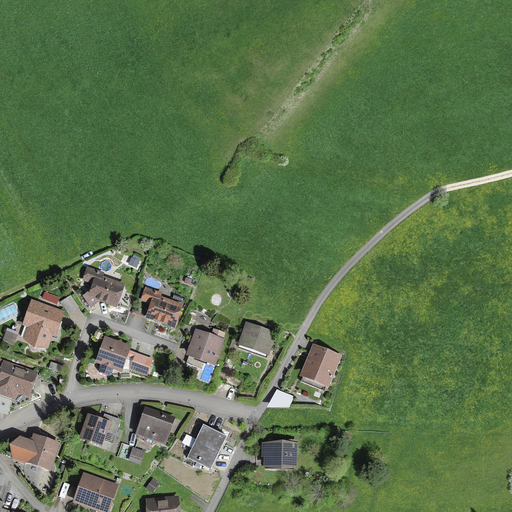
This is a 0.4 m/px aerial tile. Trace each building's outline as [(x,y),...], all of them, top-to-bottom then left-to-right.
[(128,286),(87,268),(74,294),(90,310),(98,305),(118,309),(128,286)] [(145,318),(175,329),(184,304),(161,296),(163,293),(145,287),(140,301),(150,304),(145,318)] [(41,304),(32,301),(24,324),(30,327),(26,339),(35,345),(47,346),(51,334),(56,335),(64,312),(55,309),(59,298),(45,294),(41,304)] [(80,307),(72,295),(61,302),(69,314),(80,307)] [(248,325),(238,347),(269,357),(279,335),(248,325)] [(211,334),(195,328),(186,356),(215,366),(225,339),(224,338),(226,333),(213,328),(211,334)] [(18,333),(8,330),(4,340),(15,344),(18,333)] [(132,346),(104,336),(95,363),(102,365),(100,373),(110,376),(112,369),(122,372),(124,368),(147,376),(153,359),(130,351),(132,346)] [(343,357),(314,346),(300,378),(328,389),(343,357)] [(37,373),(4,360),(0,370),(0,393),(14,399),(17,391),(29,395),(37,373)] [(145,410),(134,439),(166,449),(176,418),(145,410)] [(111,424),(87,417),(80,441),(103,449),(111,424)] [(227,438),(204,427),(187,459),(211,471),(227,438)] [(62,444),(37,436),(35,442),(19,438),(11,461),(53,472),(62,444)] [(297,441),(264,442),(265,470),(297,469),(297,441)] [(133,449),(130,461),(140,464),(144,453),(133,449)] [(110,511),(120,485),(83,474),(73,503),(97,511),(110,511)] [(153,480),(147,490),(152,493),(158,483),(153,480)] [(178,511),(177,498),(147,501),(148,511),(178,511)]
